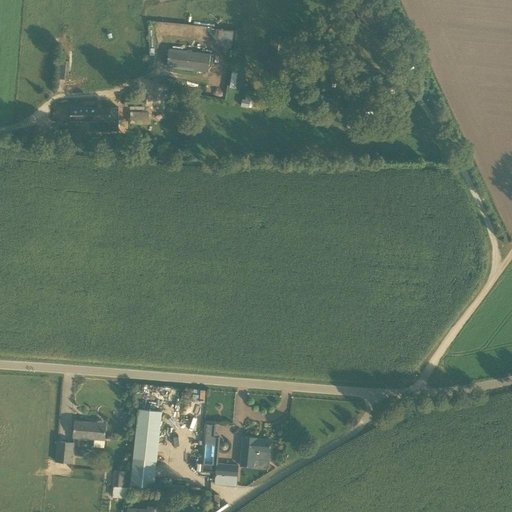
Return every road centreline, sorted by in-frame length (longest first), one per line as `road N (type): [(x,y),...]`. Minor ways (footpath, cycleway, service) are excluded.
road 1 (unclassified): [(511,383),(371,399),(0,363)]
road 2 (track): [(498,272),(498,250),(445,128),(406,79),(377,64)]
road 3 (track): [(371,399),(367,426),(230,511)]
road 4 (track): [(419,396),(422,379),(511,255)]
